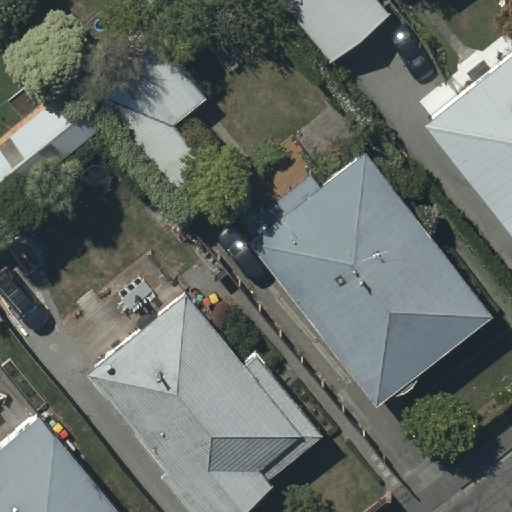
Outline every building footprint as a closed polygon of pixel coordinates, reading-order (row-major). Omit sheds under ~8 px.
[(371,0),(279,0),(332,66),(388,21),(371,0)] [(511,49),(424,120),(511,228),(511,49)] [(204,103),(160,51),(94,106),(175,204),(211,173),(174,128),(204,103)] [(0,218),(103,131),(69,91),(0,149),(0,236),(1,236),(0,234),(0,218)] [(248,246),(376,411),(491,321),(362,157),(248,246)] [(183,304),(86,380),(166,476),(161,481),(186,511),(245,511),(274,489),(269,484),(323,438),(255,356),(243,366),(223,342),(218,346),(183,304)] [(131,511),(47,405),(0,443),(0,511),(131,511)]
